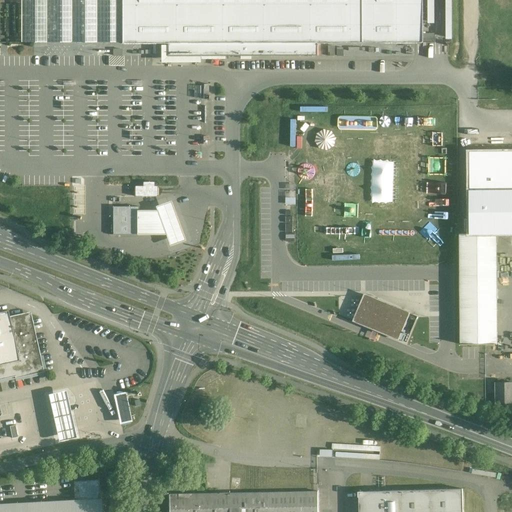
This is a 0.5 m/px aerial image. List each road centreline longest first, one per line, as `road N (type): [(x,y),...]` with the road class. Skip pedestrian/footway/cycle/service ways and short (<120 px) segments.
road 1 (unclassified): [(485,365),(458,365),(446,353),(444,285),(435,276),(276,275),(274,169),(227,169)]
road 2 (primary): [(190,325),(511,446)]
road 3 (unclassified): [(227,169),(229,106),(243,84),(331,76),(463,84)]
road 4 (primary): [(190,325),(145,293),(0,240)]
road 5 (primary): [(0,261),(190,325)]
road 6 (unclassified): [(0,465),(153,436)]
